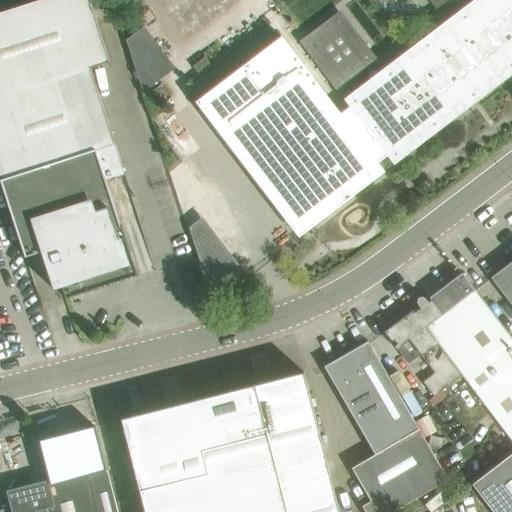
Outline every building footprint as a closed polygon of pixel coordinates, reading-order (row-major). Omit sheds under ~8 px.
[(124,174),(90,68),(109,61),(88,0),(38,0),(0,12),(0,180),(25,257),(40,252),(53,290),(54,289),(53,285),(60,283),(65,298),(69,297),(67,293),(87,287),(88,291),(137,275),(121,226),(120,226),(105,180),(124,174)] [(511,0),(454,0),(462,9),(341,102),(346,108),(339,113),(280,36),(210,90),(313,225),(384,171),(377,163),(386,156),(393,165),(511,74),(511,0)] [(184,161),(197,177),(212,165),(200,149),(184,161)] [(511,306),(511,260),(490,277),(502,293),(511,306)] [(194,269),(184,272),(188,282),(197,279),(194,269)] [(476,292),(474,289),(462,273),(429,297),(431,300),(428,302),(425,299),(423,297),(421,297),(418,298),(417,300),(416,302),(417,304),(410,307),(409,308),(411,311),(384,332),(397,349),(409,340),(434,374),(422,383),(433,397),(462,375),(511,441),(511,340),(476,292)] [(391,511),(447,480),(419,430),(367,341),(324,366),(374,454),(351,468),(370,501),(361,505),(364,511),(391,511)] [(338,511),(303,372),(231,390),(229,383),(207,389),(209,396),(121,418),(144,511),(338,511)] [(492,511),(511,511),(511,452),(471,484),(492,511)] [(0,509),(0,511),(117,511),(107,470),(48,485),(47,481),(7,491),(11,507),(0,509)] [(348,495),(355,505),(364,500),(350,478),(336,487),(344,499),(348,495)]
